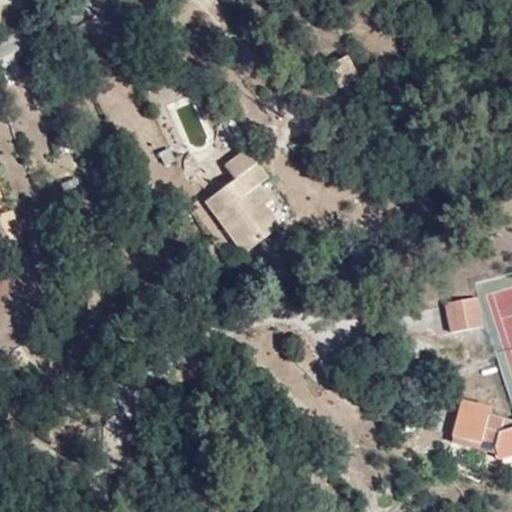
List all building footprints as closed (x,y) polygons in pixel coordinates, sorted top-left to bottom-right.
[(374,90),(363,69),(345,79),(356,100),(374,90)] [(248,168),(262,162),(257,156),(245,164),(248,168)] [(279,184),(262,162),(248,168),(236,173),(246,185),(211,210),(257,267),(295,238),(276,213),(263,196),(272,190),(279,184)] [(235,171),(236,173),(248,168),(245,164),(235,171)] [(285,206),(272,190),(263,196),(276,213),(285,206)] [(444,301),(446,331),(480,328),(478,299),(444,301)] [(480,332),(449,334),(453,360),(484,357),(480,332)] [(457,467),(480,472),(500,477),(506,490),(511,488),(511,463),(507,465),(507,455),(492,450),(493,438),(464,431),(457,467)] [(500,477),(480,472),(479,485),(506,490),(500,477)]
